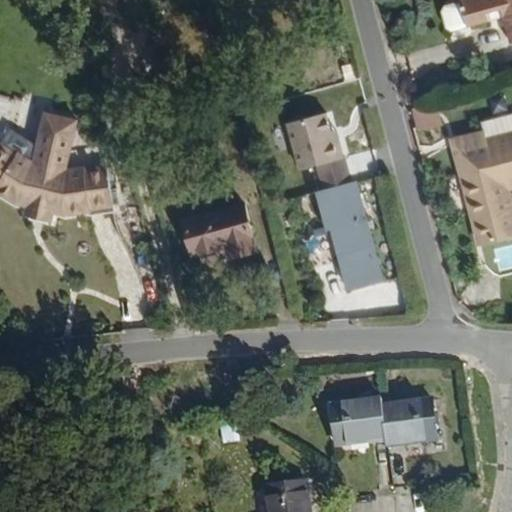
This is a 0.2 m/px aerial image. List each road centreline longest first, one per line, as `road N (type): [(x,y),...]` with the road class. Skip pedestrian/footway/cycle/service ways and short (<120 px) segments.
road 1 (residential): [(0,364),(262,342),(448,339)]
road 2 (residential): [(361,0),(448,339)]
